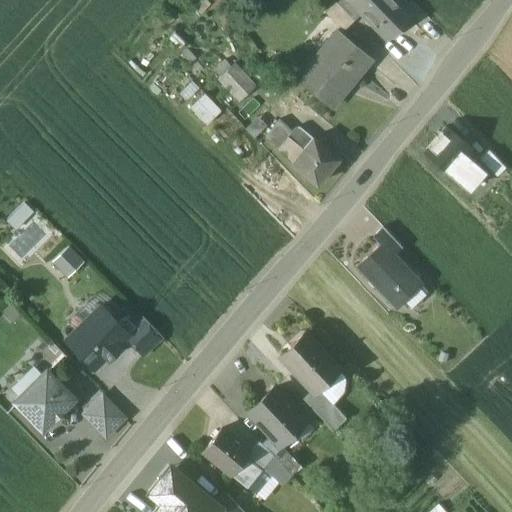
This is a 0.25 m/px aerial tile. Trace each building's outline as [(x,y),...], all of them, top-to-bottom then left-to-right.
[(363,13),(351,0),(340,0),(338,3),(355,21),(363,13)] [(393,0),(351,0),(363,13),(386,36),(406,16),(408,14),(393,0)] [(420,8),(411,0),(393,0),(408,14),(406,16),(409,19),(420,8)] [(338,3),(336,2),(325,12),(344,32),(355,21),(338,3)] [(337,31),(298,78),(332,106),(371,60),(337,31)] [(253,84),(232,62),(216,77),(238,99),(253,84)] [(190,107),(207,124),(221,111),(204,93),(190,107)] [(280,119),(267,135),(278,147),(287,136),(292,130),(280,119)] [(469,147),(445,127),(425,151),(448,171),(449,171),(456,162),(469,147)] [(303,149),(287,136),(278,147),(277,148),(292,162),(303,149)] [(303,149),(292,162),(317,184),(339,158),(313,137),(303,149)] [(506,166),(489,148),(479,157),(496,175),(506,166)] [(478,180),(456,162),(449,171),(470,189),(478,180)] [(401,246),(383,226),(373,236),(380,245),(382,243),(392,254),(392,253),(401,246)] [(68,275),(85,257),(68,242),(52,261),(68,275)] [(392,254),(382,243),(380,245),(359,265),(396,306),(420,283),(392,253),(392,254)] [(101,305),(66,338),(93,366),(106,354),(108,357),(118,348),(116,345),(125,335),(128,333),(117,322),(101,305)] [(135,324),(125,315),(117,322),(128,333),(135,325),(135,324)] [(161,335),(143,316),(135,324),(135,325),(128,333),(125,335),(143,353),(161,335)] [(342,369),(305,331),(288,347),(289,349),(281,356),(314,392),(316,393),(342,369)] [(45,369),(15,399),(42,427),(73,397),(45,369)] [(305,418),(275,386),(249,410),(279,442),(291,431),(292,432),(295,430),(294,429),(305,418)] [(332,402),(328,406),(316,393),(314,392),(306,400),(333,428),(346,416),(332,402)] [(103,396),(85,413),(105,433),(123,416),(103,396)] [(249,449),(222,426),(202,449),(230,472),(245,455),(249,449)] [(272,453),(259,438),(249,449),(245,455),(261,468),(246,486),(254,492),(271,473),(262,464),(272,453)] [(292,474),(272,453),(262,464),(271,473),(281,484),(292,474)] [(245,455),(230,472),(246,486),(261,468),(245,455)] [(202,491),(168,463),(147,489),(162,500),(152,511),(213,511),(215,511),(218,507),(201,493),(202,491)] [(360,479),(352,486),(358,492),(366,485),(360,479)] [(218,507),(215,511),(216,511),(245,511),(227,492),(216,505),(218,507)]
